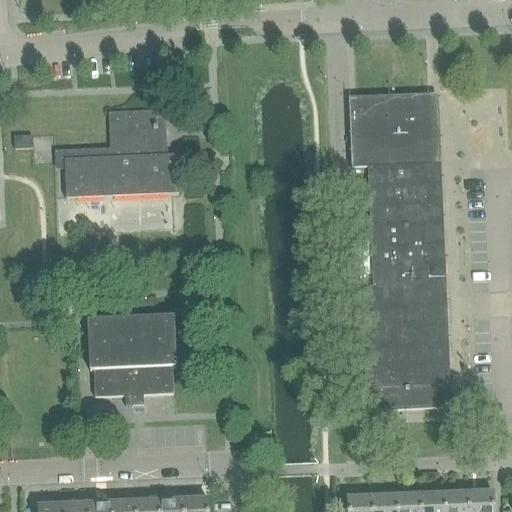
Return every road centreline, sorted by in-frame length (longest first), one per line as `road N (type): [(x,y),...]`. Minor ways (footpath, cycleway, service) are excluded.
road 1 (residential): [(0,474),(221,463),(242,474),(247,494)]
road 2 (residential): [(0,57),(239,19)]
road 3 (residential): [(349,18),(511,11)]
